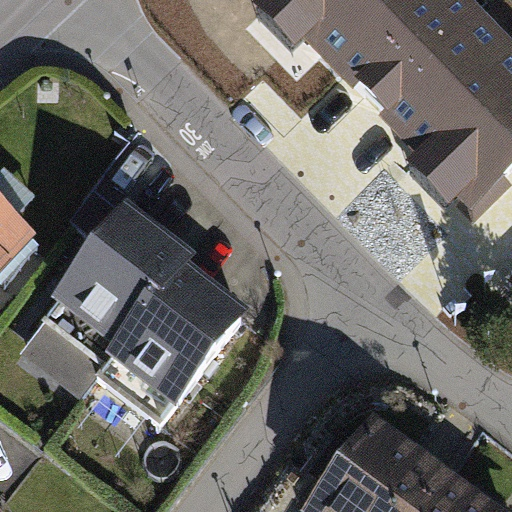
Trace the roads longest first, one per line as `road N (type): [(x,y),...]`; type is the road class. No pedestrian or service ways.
road 1 (residential): [(374,303),(84,0)]
road 2 (residential): [(374,303),(211,511)]
road 3 (residential): [(511,412),(469,386),(374,303)]
